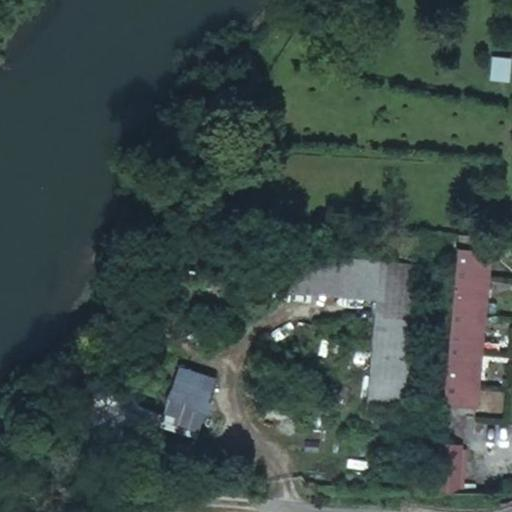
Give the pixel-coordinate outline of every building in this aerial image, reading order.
[(506,81),(507,59),(491,58),(489,79),(506,81)] [(478,239),(449,238),(449,404),(477,405),(478,239)] [(269,239),(265,278),(371,289),(362,392),(399,396),(412,254),(269,239)] [(173,368),(162,432),(199,437),(210,373),(173,368)] [(79,420),(129,444),(146,409),(96,385),(79,420)] [(450,435),(450,486),(469,485),(469,436),(450,435)]
